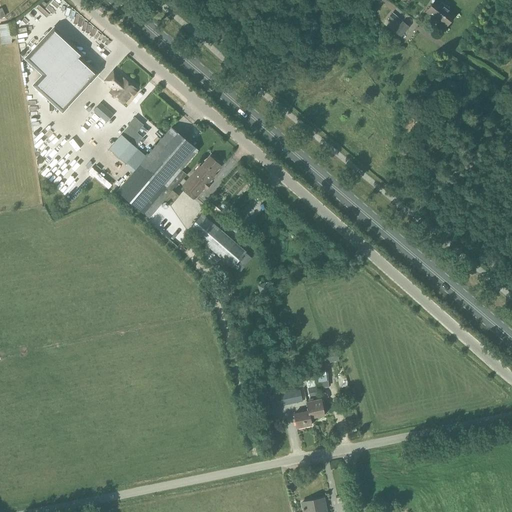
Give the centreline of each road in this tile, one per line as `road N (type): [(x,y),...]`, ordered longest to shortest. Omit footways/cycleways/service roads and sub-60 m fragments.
road 1 (unclassified): [(511,377),(78,0)]
road 2 (primary): [(511,340),(115,0)]
road 3 (unclassified): [(30,511),(511,410)]
road 4 (track): [(383,0),(511,100)]
